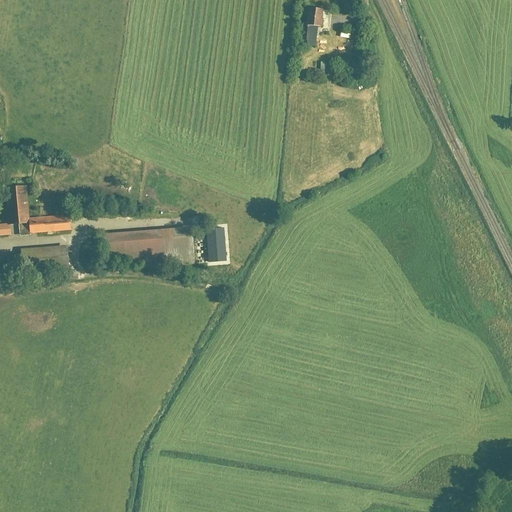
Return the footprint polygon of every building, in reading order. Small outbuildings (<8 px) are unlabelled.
[(320,11),(304,10),(303,28),(318,28),(320,11)] [(303,50),(313,50),(314,30),(304,30),(303,50)] [(19,190),(1,191),(3,226),(21,225),(19,190)] [(69,218),(66,218),(65,206),(51,207),(52,220),(25,221),(26,236),(70,233),(69,218)] [(222,261),(220,228),(210,228),(211,248),(204,248),(205,262),(222,261)] [(98,237),(100,269),(190,262),(187,230),(98,237)] [(61,249),(14,253),(15,258),(3,259),(5,279),(63,275),(61,249)]
